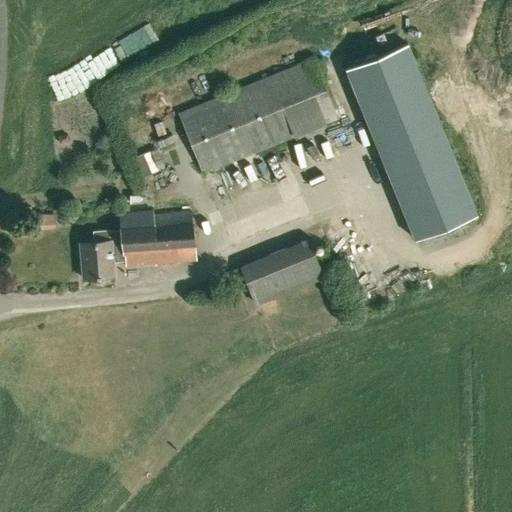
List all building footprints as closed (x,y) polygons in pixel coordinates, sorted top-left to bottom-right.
[(345,68),(415,239),(477,214),(408,43),(345,68)] [(203,172),(337,118),(313,58),(179,112),(203,172)] [(336,154),(359,147),(353,129),(343,132),(345,137),(332,141),(336,154)] [(287,170),(280,150),(264,155),(235,164),(241,184),(287,170)] [(196,259),(192,209),(154,212),(154,209),(121,212),(123,229),(111,231),(110,229),(94,231),(95,241),(81,243),(84,278),(114,275),(113,261),(126,260),(126,265),(196,259)] [(48,228),(67,227),(66,213),(48,214),(48,228)] [(355,232),(341,235),(351,269),(365,266),(355,232)] [(249,289),(255,304),(256,305),(288,292),(325,277),(323,273),(335,268),(328,253),(317,257),(308,237),(239,266),(245,278),(249,289)] [(378,268),(383,294),(397,291),(392,265),(378,268)] [(407,299),(424,294),(420,281),(403,287),(407,299)]
